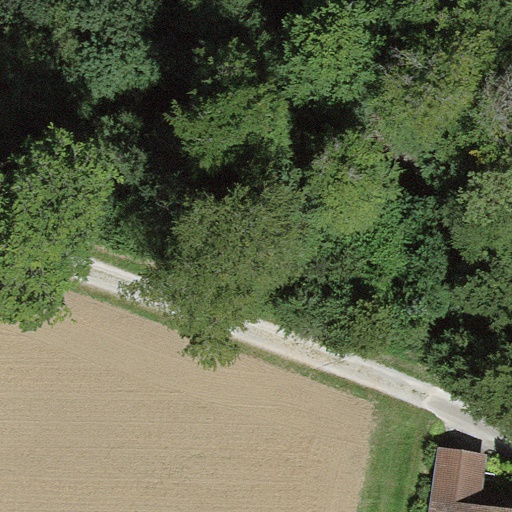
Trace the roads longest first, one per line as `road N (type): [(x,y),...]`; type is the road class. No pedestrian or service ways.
road 1 (track): [(511,440),(274,336),(0,245)]
road 2 (track): [(319,0),(407,172),(511,286)]
